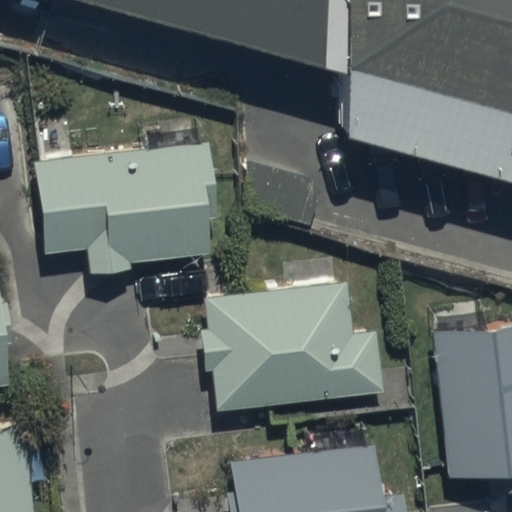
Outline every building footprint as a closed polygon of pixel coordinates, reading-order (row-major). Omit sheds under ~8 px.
[(303,35),(303,0),(173,0),(217,12),(303,35)] [(511,0),(325,0),(326,38),(327,108),(511,157),(511,0)] [(323,107),(242,89),(241,116),(237,116),(236,168),(242,168),(242,197),(300,210),(323,107)] [(209,206),(202,131),(29,148),(38,240),(82,236),(84,259),(127,255),(127,248),(204,240),(201,207),(209,206)] [(345,320),(341,273),(200,286),(202,316),(198,316),(202,359),(207,358),(210,397),(376,382),(370,318),(345,320)] [(511,477),(511,310),(429,319),(443,463),(493,458),(495,479),(511,477)] [(0,511),(31,511),(21,410),(0,412),(0,511)] [(374,436),(227,450),(233,511),(401,511),(398,479),(378,481),(374,436)]
